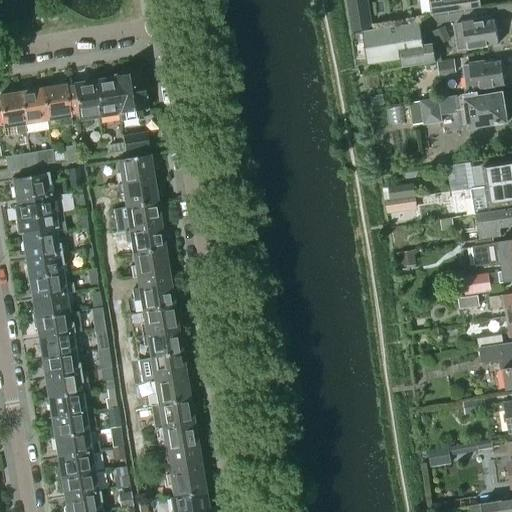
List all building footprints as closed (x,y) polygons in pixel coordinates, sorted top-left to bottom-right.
[(430,0),(432,15),(476,9),(474,0),(430,0)] [(366,3),(349,6),(353,32),(371,30),(366,3)] [(494,21),(478,24),(478,20),(462,23),(462,24),(454,25),(458,51),(466,49),(466,50),(498,45),(494,21)] [(419,24),(352,34),(357,66),(362,65),(376,63),(400,59),(401,68),(435,62),(441,61),(439,50),(433,52),(432,44),(422,46),(419,24)] [(464,90),(465,95),(476,93),(475,90),(504,86),(500,62),(484,64),(484,61),(468,63),(468,66),(462,67),(464,78),(466,90),(464,90)] [(137,72),(114,76),(120,113),(133,111),(134,118),(147,116),(141,84),(139,84),(137,72)] [(113,78),(93,81),(99,116),(120,113),(114,76),(113,76),(113,78)] [(93,81),(72,84),(78,120),(99,116),(93,81)] [(40,90),(45,120),(46,128),(69,124),(68,114),(76,112),(78,120),(72,84),(72,87),(63,88),(63,86),(40,90)] [(40,90),(18,93),(23,124),(45,120),(40,90)] [(23,124),(18,93),(0,96),(0,125),(1,125),(2,127),(23,124)] [(458,113),(461,128),(469,127),(469,129),(506,123),(506,120),(508,117),(507,108),(504,105),(502,93),(476,98),(476,93),(465,95),(443,98),(443,97),(419,101),(423,124),(423,126),(442,123),(441,115),(458,113)] [(123,137),(125,151),(148,147),(146,133),(123,137)] [(63,160),(63,161),(75,159),(73,146),(61,148),(61,150),(56,151),(58,160),(63,160)] [(50,150),(35,152),(37,165),(52,162),(50,150)] [(37,165),(35,152),(4,158),(6,170),(37,165)] [(117,160),(121,184),(153,179),(149,155),(117,160)] [(511,161),(471,168),(474,188),(486,187),(511,182),(511,161)] [(69,183),(79,182),(77,168),(67,170),(69,183)] [(11,179),(15,200),(48,194),(45,173),(11,179)] [(121,184),(125,207),(157,202),(153,179),(121,184)] [(470,215),(475,214),(490,212),(489,208),(511,204),(511,182),(486,187),(474,188),(466,190),(470,215)] [(15,200),(18,219),(62,212),(58,192),(48,194),(15,200)] [(73,195),(76,210),(83,209),(81,194),(73,195)] [(117,233),(129,231),(160,225),(157,202),(125,207),(113,209),(117,233)] [(475,214),(480,240),(502,236),(500,228),(511,226),(511,208),(490,212),(475,214)] [(18,219),(21,239),(55,233),(65,232),(62,212),(18,219)] [(76,215),(79,229),(87,228),(84,214),(76,215)] [(129,231),(132,254),(164,249),(160,225),(129,231)] [(21,239),(24,259),(58,253),(66,252),(65,244),(57,245),(55,233),(21,239)] [(88,235),(80,236),(82,249),(90,248),(88,235)] [(476,267),(501,263),(511,260),(511,240),(473,247),(476,267)] [(90,248),(82,249),(84,262),(92,261),(90,248)] [(132,254),(138,287),(151,285),(150,280),(154,280),(154,275),(168,272),(164,249),(132,254)] [(24,259),(28,279),(61,274),(58,253),(24,259)] [(511,260),(501,263),(503,271),(463,278),(466,295),(491,291),(490,284),(501,283),(511,280),(511,260)] [(93,268),(85,269),(88,284),(96,283),(93,268)] [(138,287),(142,311),(174,306),(168,272),(154,275),(154,280),(150,280),(151,285),(138,287)] [(28,279),(31,299),(70,292),(72,292),(71,283),(63,284),(61,274),(28,279)] [(30,310),(32,319),(68,313),(66,302),(71,301),(70,292),(31,299),(32,307),(30,310)] [(97,292),(89,293),(92,309),(100,308),(97,292)] [(505,308),(507,317),(511,316),(511,295),(489,298),(491,310),(505,308)] [(477,297),(458,300),(459,311),(479,308),(477,297)] [(142,311),(146,335),(178,329),(174,306),(142,311)] [(36,329),(38,339),(71,333),(79,332),(78,323),(70,325),(68,313),(32,319),(33,327),(36,329)] [(102,320),(92,321),(93,330),(95,329),(103,328),(104,328),(102,320)] [(95,329),(93,330),(94,338),(105,337),(104,328),(103,328),(95,329)] [(142,359),(150,358),(181,353),(178,329),(146,335),(138,336),(142,359)] [(38,339),(41,359),(74,353),(71,333),(38,339)] [(478,348),(502,344),(501,335),(477,338),(478,348)] [(506,360),(508,369),(503,369),(506,391),(511,389),(511,342),(479,348),(481,364),(506,360)] [(107,349),(95,350),(97,361),(109,359),(107,349)] [(41,359),(44,378),(77,373),(74,353),(41,359)] [(142,383),(153,381),(185,376),(181,353),(150,358),(142,359),(138,360),(142,383)] [(101,381),(111,379),(109,368),(101,369),(100,369),(101,381)] [(44,378),(47,398),(81,393),(87,392),(84,372),(77,373),(44,378)] [(153,381),(157,404),(189,399),(185,376),(153,381)] [(106,409),(116,408),(112,385),(105,386),(107,398),(104,398),(106,409)] [(47,398),(51,419),(84,413),(81,393),(47,398)] [(161,428),(193,423),(189,399),(157,404),(151,405),(155,428),(157,428),(161,428)] [(465,413),(484,411),(482,402),(463,404),(465,413)] [(51,419),(54,438),(87,433),(84,413),(51,419)] [(161,428),(165,451),(197,445),(193,423),(161,428)] [(113,449),(122,447),(119,428),(109,429),(113,449)] [(54,438),(57,458),(90,452),(100,451),(98,441),(89,443),(87,433),(54,438)] [(165,451),(169,474),(201,469),(197,445),(165,451)] [(428,450),(431,468),(451,464),(449,457),(448,446),(428,450)] [(114,460),(124,458),(122,447),(113,449),(114,460)] [(57,469),(58,479),(94,473),(90,452),(57,458),(59,466),(57,469)] [(169,474),(173,498),(205,493),(201,469),(169,474)] [(62,489),(64,498),(97,493),(94,473),(58,479),(59,487),(62,489)] [(119,489),(129,487),(127,475),(117,477),(119,489)] [(121,501),(131,500),(129,487),(119,489),(121,501)] [(63,509),(63,511),(100,511),(97,493),(64,498),(65,506),(63,509)] [(170,499),(172,511),(207,511),(205,493),(173,498),(170,499)] [(481,511),(511,511),(511,499),(502,501),(481,504),(481,511)]
